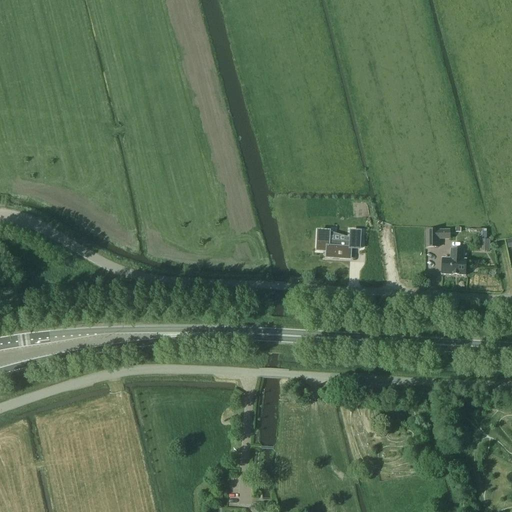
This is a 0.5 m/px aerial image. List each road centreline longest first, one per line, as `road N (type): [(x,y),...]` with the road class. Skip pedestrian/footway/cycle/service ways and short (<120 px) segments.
road 1 (tertiary): [(511,301),(141,277),(26,223),(0,219)]
road 2 (unclassified): [(0,409),(145,370),(511,387)]
road 3 (primary): [(511,351),(204,336)]
road 4 (primary): [(0,374),(99,349),(204,336)]
road 5 (primary): [(204,336),(102,333),(0,345)]
